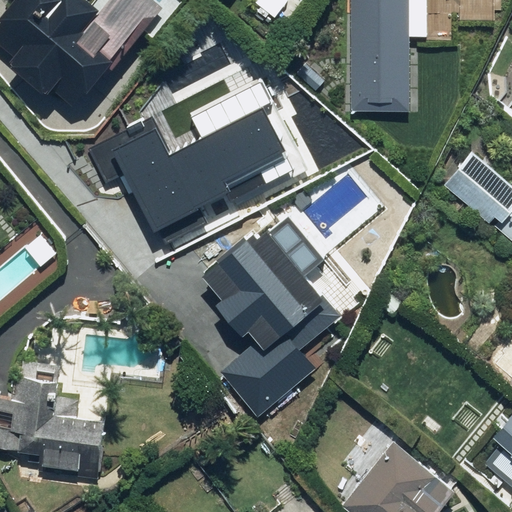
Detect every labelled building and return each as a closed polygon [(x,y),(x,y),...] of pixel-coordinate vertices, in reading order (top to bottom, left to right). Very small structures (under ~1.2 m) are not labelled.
[(70,70),(91,89),(166,5),(161,0),(101,0),(17,0),(0,19),(26,42),(9,61),(47,96),(70,70)] [(352,0),(354,106),(415,105),(414,34),(434,34),(433,0),(352,0)] [(84,149),(102,186),(126,174),(151,226),(225,191),(230,202),(294,171),(263,108),(274,102),(263,79),(190,115),(202,141),(171,157),(151,116),(84,149)] [(511,174),(479,148),(449,183),(511,234),(511,174)] [(223,256),(226,261),(208,274),(225,294),(217,300),(246,334),(252,329),(266,344),(251,357),(244,349),(221,369),(261,417),(320,366),(303,346),(344,310),(306,266),(321,254),(291,219),(276,232),(272,227),(254,240),(251,236),(223,256)] [(511,334),(490,357),(511,375),(511,334)] [(108,399),(56,394),(57,377),(20,374),(18,397),(0,395),(0,445),(18,447),(16,468),(100,476),(107,410),(108,399)] [(511,412),(496,432),(511,444),(511,412)] [(343,497),(360,511),(440,511),(460,489),(397,435),(343,497)]
